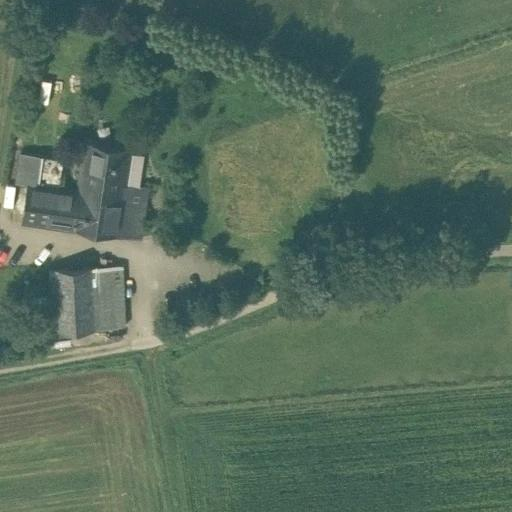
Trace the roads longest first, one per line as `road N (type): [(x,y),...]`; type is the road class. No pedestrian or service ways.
road 1 (unclassified): [(511,250),(384,262),(145,344)]
road 2 (track): [(0,366),(145,344)]
